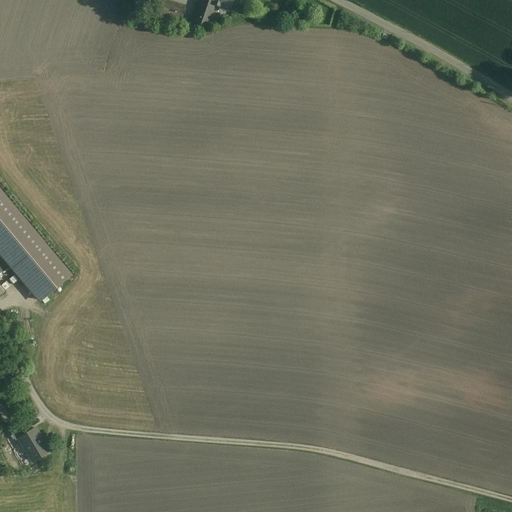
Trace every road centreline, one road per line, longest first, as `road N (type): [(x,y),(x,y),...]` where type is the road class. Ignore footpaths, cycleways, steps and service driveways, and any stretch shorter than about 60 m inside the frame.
road 1 (track): [(67,420),(330,447),(511,496)]
road 2 (unclassified): [(511,97),(341,0)]
